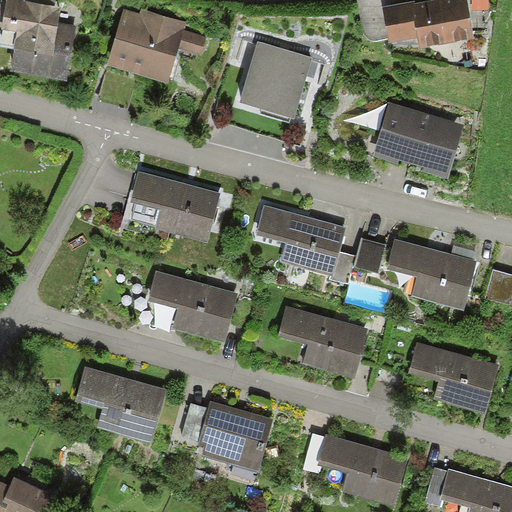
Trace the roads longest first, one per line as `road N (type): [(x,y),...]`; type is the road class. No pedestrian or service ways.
road 1 (residential): [(18,311),(511,452)]
road 2 (residential): [(101,134),(511,230)]
road 3 (residential): [(101,134),(18,311)]
